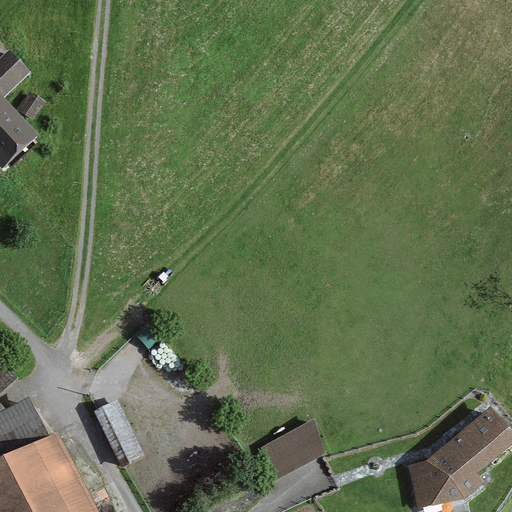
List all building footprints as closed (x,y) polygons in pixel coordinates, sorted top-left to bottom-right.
[(12,61),(0,73),(0,154),(12,167),(36,143),(1,108),(30,79),(12,61)] [(0,400),(17,385),(0,366),(0,400)] [(124,465),(144,456),(118,402),(98,412),(124,465)] [(511,437),(493,414),(419,475),(446,508),(511,453),(511,437)] [(306,426),(263,449),(278,478),(322,455),(306,426)] [(0,479),(0,511),(82,511),(56,454),(0,479)]
